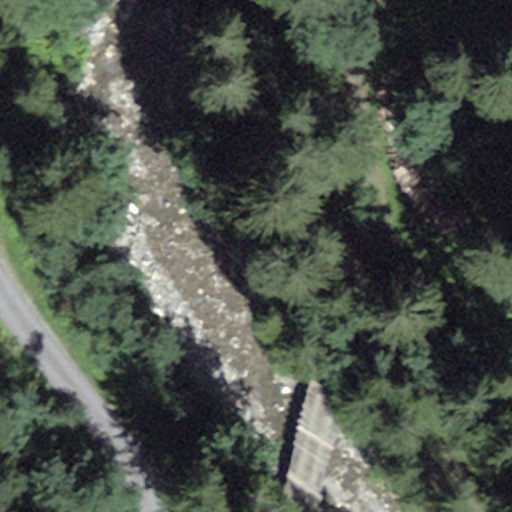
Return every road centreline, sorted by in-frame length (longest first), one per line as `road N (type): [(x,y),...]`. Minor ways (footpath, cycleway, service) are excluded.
road 1 (track): [(286,511),(359,195),(349,51),(351,13),(362,0)]
road 2 (unclassified): [(0,280),(157,511)]
